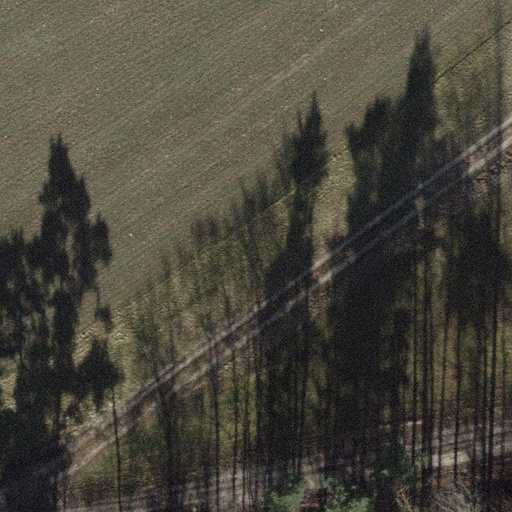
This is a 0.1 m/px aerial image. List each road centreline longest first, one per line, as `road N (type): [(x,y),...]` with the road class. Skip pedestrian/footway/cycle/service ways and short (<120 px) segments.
road 1 (track): [(30,511),(511,143)]
road 2 (track): [(511,436),(250,497),(147,511)]
